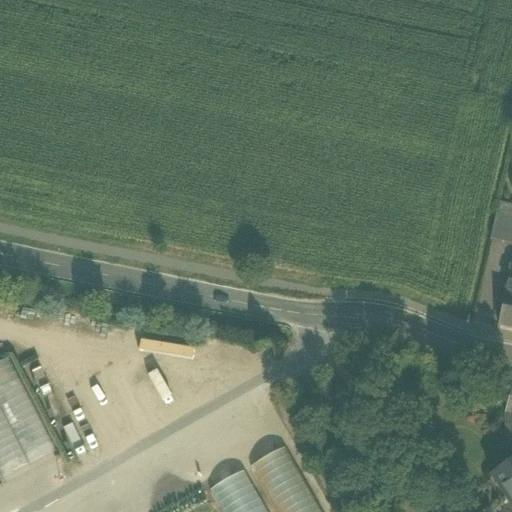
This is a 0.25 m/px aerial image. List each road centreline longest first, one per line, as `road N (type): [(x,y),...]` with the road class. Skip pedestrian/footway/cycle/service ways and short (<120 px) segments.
road 1 (unclassified): [(321,317),(300,352),(25,511)]
road 2 (tertiary): [(321,317),(0,254)]
road 3 (tertiary): [(511,357),(386,321),(321,317)]
